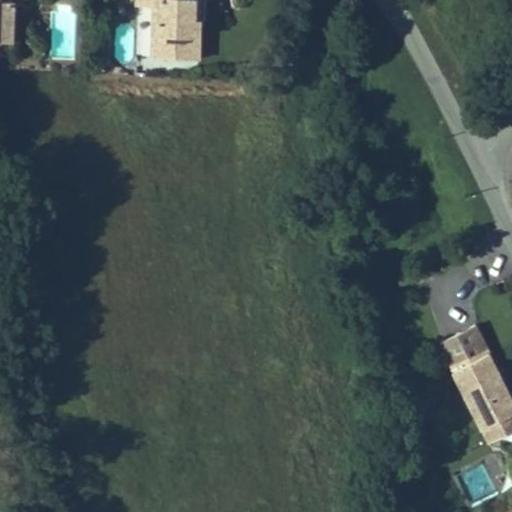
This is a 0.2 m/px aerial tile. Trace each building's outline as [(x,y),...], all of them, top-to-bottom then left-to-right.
[(0,0),(0,25),(13,26),(14,1),(0,0)] [(153,27),(153,48),(169,49),(169,57),(199,58),(199,0),(137,0),(138,5),(154,6),(162,6),(161,17),(153,27)] [(154,6),(153,27),(161,17),(162,6),(154,6)] [(0,41),(13,42),(13,26),(0,25),(0,41)] [(153,48),(154,57),(169,57),(169,49),(153,48)] [(511,400),(498,371),(475,325),(440,342),(482,429),(511,414),(511,400)] [(489,443),(511,431),(511,414),(482,429),(489,443)]
